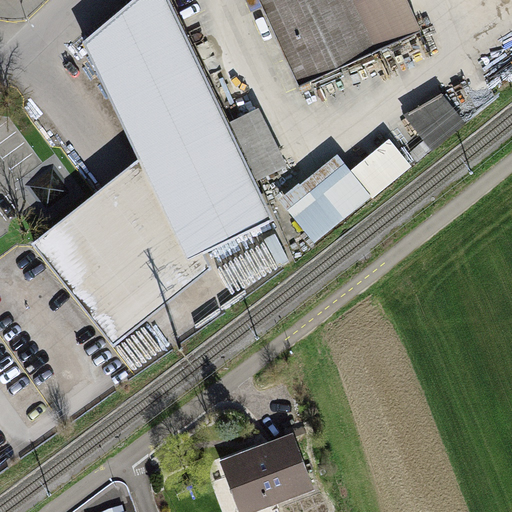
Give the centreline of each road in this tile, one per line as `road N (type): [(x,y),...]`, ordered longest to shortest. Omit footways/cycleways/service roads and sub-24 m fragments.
road 1 (residential): [(61,511),(289,339)]
road 2 (track): [(511,160),(289,339)]
